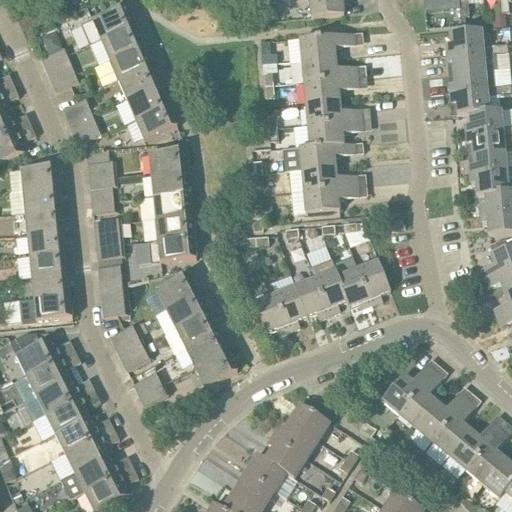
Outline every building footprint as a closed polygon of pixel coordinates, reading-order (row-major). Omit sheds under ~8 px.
[(349,0),(309,0),(311,21),(344,18),(343,7),(350,6),(349,0)] [(510,16),(509,3),(500,4),(501,16),(510,16)] [(469,19),(468,7),(459,8),(461,20),(469,19)] [(126,9),(82,28),(91,49),(102,44),(135,30),(126,9)] [(263,25),(271,24),(270,12),(262,13),(263,25)] [(493,21),(494,31),(507,29),(506,20),(493,21)] [(135,30),(102,44),(110,64),(143,49),(135,30)] [(496,57),(496,48),(483,49),(482,32),(450,35),(451,47),(446,48),(447,57),(484,54),(484,58),(496,57)] [(300,42),(302,64),(336,61),(335,51),(344,50),(343,38),(300,42)] [(270,45),(261,46),(263,68),(276,67),(275,57),(271,57),(270,45)] [(508,47),(496,48),(496,57),(509,56),(508,47)] [(152,65),(150,65),(143,49),(110,64),(119,84),(153,69),(152,65)] [(47,74),(70,64),(65,52),(42,62),(47,74)] [(498,73),(496,57),(484,58),(484,54),(447,57),(448,67),(453,66),(454,77),(494,73),(498,73)] [(337,72),(336,61),(302,64),(304,86),(347,82),(346,71),(337,72)] [(75,75),(70,64),(47,74),(51,85),(75,75)] [(155,73),(153,69),(119,84),(127,104),(160,90),(154,74),(155,73)] [(500,98),(499,89),(496,89),(494,73),(454,77),(455,88),(450,88),(451,98),(453,98),(487,94),(488,99),(500,98)] [(75,75),(51,85),(56,96),(80,86),(75,75)] [(265,89),(274,88),(273,76),(264,77),(265,89)] [(0,95),(14,89),(10,78),(0,82),(0,95)] [(347,82),(304,86),(306,107),(340,104),(339,94),(348,93),(347,82)] [(274,88),(265,89),(266,102),(276,101),(274,88)] [(511,90),(511,88),(499,89),(500,98),(511,96),(511,90)] [(0,118),(10,115),(6,106),(19,100),(14,89),(0,95),(0,118)] [(136,123),(169,109),(160,90),(127,104),(136,123)] [(487,94),(453,98),(451,98),(452,107),(457,107),(458,119),(470,117),(489,114),(488,99),(487,94)] [(69,125),(92,115),(87,104),(64,114),(69,125)] [(340,104),(306,107),(308,129),(351,125),(350,114),(341,115),(340,104)] [(144,144),(178,130),(169,109),(136,123),(144,144)] [(470,117),(471,128),(465,128),(466,138),(503,134),(503,139),(511,137),(511,129),(503,130),(501,113),(489,114),(470,117)] [(14,123),(10,115),(0,118),(0,142),(32,129),(27,118),(14,123)] [(69,125),(73,136),(97,126),(92,115),(69,125)] [(269,132),(278,132),(277,119),(268,120),(269,132)] [(351,125),(308,129),(310,150),(310,151),(343,147),(343,148),(344,148),(343,137),(352,136),(351,125)] [(97,126),(73,136),(78,148),(101,138),(97,126)] [(32,129),(0,142),(0,166),(28,155),(24,146),(36,140),(32,129)] [(278,132),(269,132),(270,145),(280,144),(278,132)] [(511,154),(511,137),(503,139),(503,134),(466,138),(467,147),(473,147),(474,158),(505,155),(511,154)] [(310,150),(300,151),(302,173),(336,170),(335,160),(344,159),(343,148),(343,147),(310,151),(310,150)] [(89,168),(113,166),(112,153),(88,156),(89,168)] [(150,156),(152,179),(188,175),(186,153),(150,156)] [(511,178),(511,170),(506,171),(505,155),(474,158),(474,168),(469,169),(470,178),(507,175),(507,179),(511,178)] [(262,167),(262,164),(253,165),(254,178),(263,177),(268,176),(267,167),(262,167)] [(90,181),(115,178),(113,166),(89,168),(90,181)] [(22,173),(24,195),(60,192),(57,169),(22,173)] [(337,180),(336,170),(302,173),(304,195),(347,191),(346,180),(337,180)] [(154,200),(190,197),(188,175),(152,179),(154,200)] [(508,195),(508,194),(507,179),(507,175),(470,178),(471,188),(476,187),(477,199),(485,199),(485,197),(508,195)] [(263,177),(254,178),(255,189),(264,188),(263,177)] [(91,193),(116,191),(115,178),(90,181),(91,193)] [(117,203),(116,191),(91,193),(93,206),(117,203)] [(339,202),(348,202),(347,191),(304,195),(306,217),(340,214),(339,202)] [(26,217),(62,213),(60,192),(24,195),(26,217)] [(511,193),(508,194),(508,195),(485,197),(485,199),(486,208),(481,209),(482,218),(511,215),(511,193)] [(156,222),(192,218),(190,197),(154,200),(156,222)] [(117,203),(93,206),(94,218),(118,215),(117,203)] [(271,208),(260,209),(262,221),(272,220),(271,208)] [(253,222),(262,221),(260,209),(252,209),(253,222)] [(65,230),(64,230),(62,213),(26,217),(28,238),(65,234),(65,230)] [(511,236),(511,215),(482,218),(483,228),(488,227),(489,239),(511,236)] [(159,244),(195,240),(192,218),(156,222),(159,244)] [(262,221),(253,222),(254,234),(263,233),(262,221)] [(389,225),(391,235),(406,232),(403,222),(389,225)] [(96,239),(121,237),(119,224),(95,226),(96,239)] [(356,226),(344,227),(345,235),(357,234),(356,226)] [(322,229),(322,231),(323,237),(335,236),(334,228),(322,229)] [(298,231),(286,232),(287,240),(299,239),(298,231)] [(64,239),(66,239),(65,234),(28,238),(30,260),(66,256),(64,239)] [(122,248),(121,237),(96,239),(97,251),(122,248)] [(255,241),(256,249),(268,248),(267,239),(255,241)] [(195,240),(159,244),(149,245),(152,267),(197,262),(195,240)] [(256,249),(255,241),(243,242),(244,250),(256,249)] [(483,283),(511,272),(511,249),(509,251),(506,242),(487,249),(490,258),(494,269),(480,274),(483,283)] [(122,248),(97,251),(98,263),(122,261),(123,261),(122,248)] [(32,281),(68,277),(66,256),(30,260),(32,281)] [(98,263),(99,271),(123,269),(122,261),(98,263)] [(339,280),(337,274),(332,262),(311,270),(315,282),(330,319),(341,315),(338,308),(347,305),(348,305),(338,280),(339,280)] [(379,264),(378,264),(358,272),(373,309),(383,305),(381,299),(391,295),(379,264)] [(101,284),(125,281),(124,269),(123,269),(99,271),(101,284)] [(348,305),(347,305),(349,311),(359,307),(362,313),(373,309),(358,272),(339,280),(338,280),(348,305)] [(505,297),(511,294),(511,272),(483,283),(486,292),(501,287),(505,297)] [(68,277),(32,281),(35,303),(70,299),(68,277)] [(166,313),(199,297),(189,277),(156,293),(166,313)] [(126,294),(125,281),(101,284),(102,296),(126,294)] [(315,282),(296,290),(308,321),(317,317),(319,323),(330,319),(315,282)] [(308,321),(296,290),(275,298),(290,335),(300,330),(298,324),(308,321)] [(126,294),(102,296),(103,309),(128,306),(126,294)] [(511,315),(511,294),(505,297),(508,307),(494,312),(497,321),(511,315)] [(199,297),(166,313),(176,333),(208,316),(199,297)] [(254,306),(267,337),(277,333),(279,339),(290,335),(275,298),(254,306)] [(35,303),(20,304),(22,326),(73,321),(70,299),(35,303)] [(128,306),(103,309),(104,321),(129,318),(128,306)] [(511,315),(497,321),(500,330),(511,325),(511,315)] [(186,352),(218,336),(208,316),(176,333),(186,352)] [(117,352),(139,341),(133,330),(111,341),(117,352)] [(196,371),(228,355),(218,336),(186,352),(196,371)] [(53,341),(17,359),(27,379),(76,355),(70,344),(58,350),(53,341)] [(144,352),(139,341),(117,352),(122,363),(144,352)] [(144,352),(122,363),(128,375),(150,363),(144,352)] [(81,366),(76,355),(27,379),(36,399),(73,381),(68,372),(81,366)] [(228,355),(196,371),(206,391),(238,375),(228,355)] [(140,399),(162,388),(157,377),(135,388),(140,399)] [(404,378),(382,404),(399,418),(427,385),(418,378),(413,385),(404,378)] [(73,381),(36,399),(46,418),(95,394),(89,383),(77,389),(73,381)] [(427,385),(399,418),(416,432),(438,406),(430,399),(435,393),(427,385)] [(162,388),(140,399),(146,410),(168,399),(162,388)] [(88,411),(100,405),(95,394),(46,418),(56,438),(92,419),(88,411)] [(452,406),(446,413),(438,406),(416,432),(433,446),(460,413),(452,406)] [(289,426),(318,446),(330,427),(301,408),(289,426)] [(463,427),(469,420),(460,413),(433,446),(449,460),(471,434),(463,427)] [(109,422),(96,428),(92,419),(56,438),(65,457),(114,433),(109,422)] [(365,425),(360,433),(371,439),(375,432),(365,425)] [(272,442),(307,464),(318,446),(289,426),(282,438),(277,435),(272,442)] [(107,450),(120,444),(114,433),(65,457),(75,476),(112,458),(107,450)] [(471,434),(449,460),(466,474),(494,441),(485,434),(479,441),(471,434)] [(494,441),(466,474),(483,488),(504,461),(496,455),(502,448),(494,441)] [(295,483),(307,464),(272,442),(268,449),(272,452),(266,462),(265,463),(287,477),(287,478),(295,483)] [(397,456),(401,449),(391,442),(386,449),(397,456)] [(401,449),(397,456),(407,463),(412,456),(401,449)] [(346,463),(353,467),(358,459),(351,454),(346,463)] [(275,495),(287,478),(287,477),(265,463),(266,462),(258,457),(245,476),(275,495)] [(128,460),(116,467),(112,458),(75,476),(61,484),(70,503),(85,496),(134,471),(128,460)] [(511,467),(504,461),(483,488),(500,502),(505,496),(504,496),(511,486),(511,467)] [(353,467),(346,463),(340,472),(347,477),(353,467)] [(431,481),(437,475),(427,466),(421,473),(431,481)] [(10,467),(0,471),(6,486),(16,482),(10,467)] [(139,482),(134,471),(85,496),(92,511),(102,511),(131,498),(127,489),(139,482)] [(361,486),(367,477),(360,472),(355,481),(361,486)] [(437,475),(431,481),(441,489),(446,483),(437,475)] [(234,494),(260,511),(264,511),(275,495),(245,476),(234,494)] [(328,491),(322,500),(329,505),(335,496),(328,491)] [(21,494),(12,497),(15,506),(24,504),(21,494)] [(260,511),(234,494),(222,511),(260,511)] [(384,511),(422,511),(396,494),(384,511)] [(464,510),(469,503),(460,495),(454,501),(464,510)] [(337,509),(340,511),(344,511),(349,505),(342,500),(337,509)] [(469,503),(464,510),(466,511),(478,511),(479,511),(469,503)]
